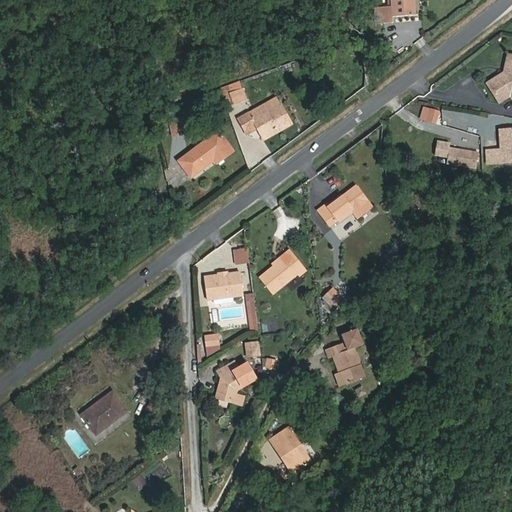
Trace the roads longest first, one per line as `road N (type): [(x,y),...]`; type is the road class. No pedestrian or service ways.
road 1 (tertiary): [(189,243),(511,0)]
road 2 (residential): [(189,243),(196,511)]
road 3 (tertiary): [(0,384),(189,243)]
